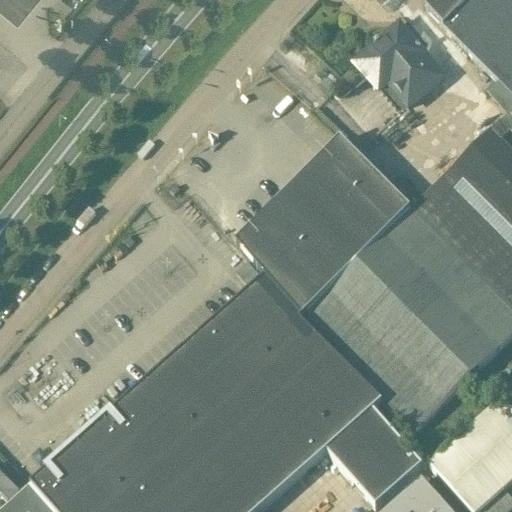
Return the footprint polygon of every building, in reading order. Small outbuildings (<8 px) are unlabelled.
[(511,0),(436,0),(424,13),(442,31),(511,100),(511,0)] [(380,98),(390,90),(407,110),(442,80),(398,29),(354,67),(380,98)] [(511,139),(499,127),(411,216),(511,315),(511,139)] [(413,441),(511,341),(511,315),(411,216),(339,145),(307,176),(311,180),(267,224),(263,220),(235,249),(266,281),(307,320),(305,321),(381,406),(413,441)] [(262,511),(326,456),(375,511),(421,471),(372,417),(381,408),(300,326),(305,321),(307,320),(266,281),(111,418),(110,416),(106,420),(107,421),(48,473),(47,472),(43,475),(45,477),(30,490),(27,494),(42,511),(262,511)] [(511,488),(511,418),(501,406),(428,471),(464,511),(511,511),(511,504),(504,496),(511,488)] [(1,469),(0,469),(0,488),(9,497),(19,486),(1,469)] [(42,511),(27,494),(5,511),(42,511)]
